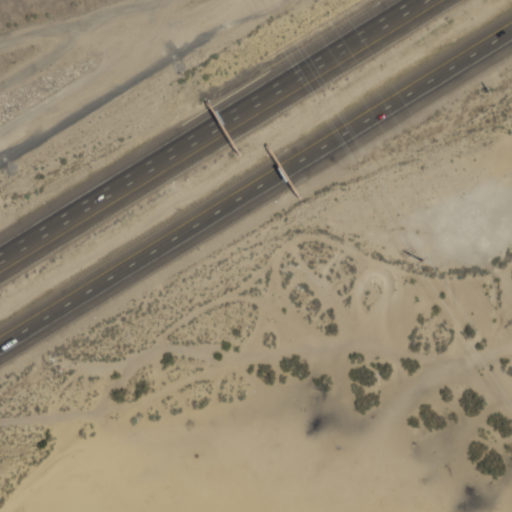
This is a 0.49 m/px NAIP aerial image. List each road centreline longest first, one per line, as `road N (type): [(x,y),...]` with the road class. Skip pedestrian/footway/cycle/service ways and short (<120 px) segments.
road 1 (motorway): [(0,346),(511,30)]
road 2 (motorway): [(410,0),(0,250)]
